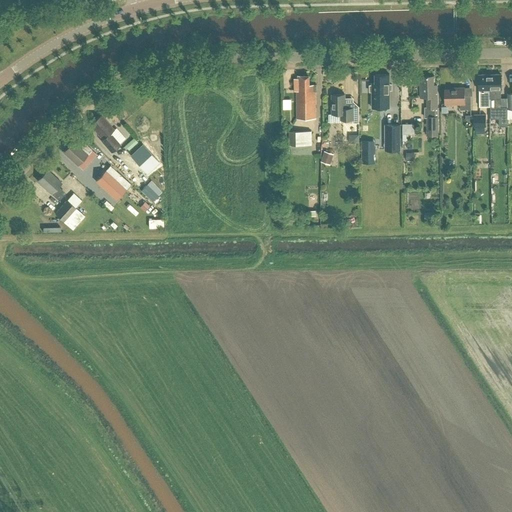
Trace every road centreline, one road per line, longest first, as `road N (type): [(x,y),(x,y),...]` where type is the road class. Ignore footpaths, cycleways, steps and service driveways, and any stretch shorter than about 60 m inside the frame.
road 1 (unclassified): [(0,192),(74,112),(134,70),(198,59),(511,52)]
road 2 (secondary): [(0,80),(54,42),(138,7)]
